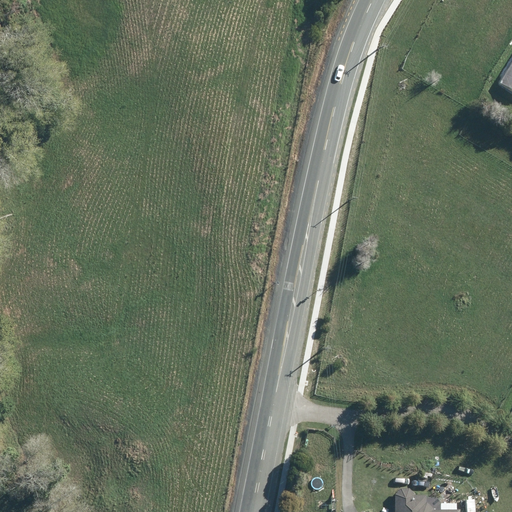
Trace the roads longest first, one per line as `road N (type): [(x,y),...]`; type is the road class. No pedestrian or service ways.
road 1 (primary): [(368,0),(322,143),(252,511)]
road 2 (unknown): [(351,402),(444,405),(511,437)]
